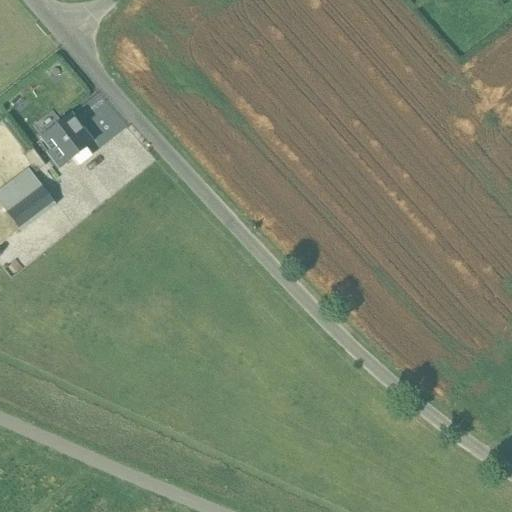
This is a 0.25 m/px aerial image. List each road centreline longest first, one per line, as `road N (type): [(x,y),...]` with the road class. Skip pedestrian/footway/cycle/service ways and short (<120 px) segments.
road 1 (unclassified): [(64,31),(320,320),(511,471)]
road 2 (unclassified): [(216,511),(0,421)]
